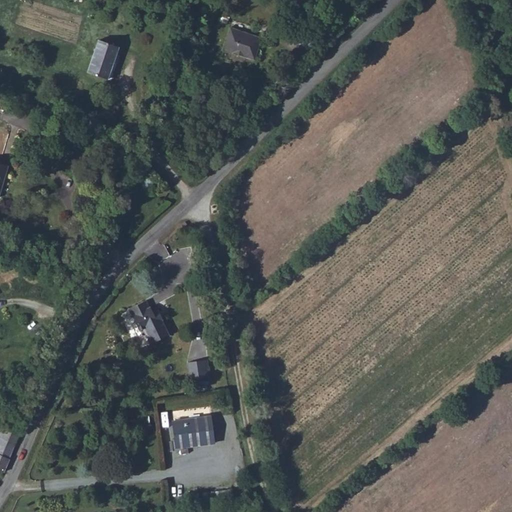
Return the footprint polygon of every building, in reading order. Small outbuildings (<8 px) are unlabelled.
[(223,50),(257,59),(263,36),(229,28),(223,50)] [(92,75),(112,82),(123,49),(103,42),(92,75)] [(0,197),(1,198),(12,166),(0,161),(0,197)] [(161,339),(180,333),(171,313),(166,314),(162,304),(159,305),(156,299),(139,306),(150,330),(155,334),(159,334),(161,339)] [(215,358),(198,361),(200,378),(218,375),(215,358)] [(179,438),(216,432),(213,415),(176,421),(179,438)] [(7,441),(10,433),(3,431),(0,439),(7,441)] [(217,442),(216,432),(179,438),(180,447),(217,442)] [(0,472),(8,475),(24,439),(10,433),(7,441),(0,439),(0,438),(0,472)]
